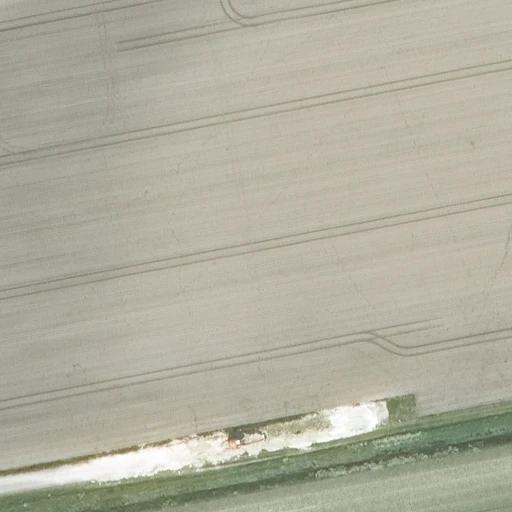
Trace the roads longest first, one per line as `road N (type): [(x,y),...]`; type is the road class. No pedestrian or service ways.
road 1 (unclassified): [(0,488),(366,419)]
road 2 (track): [(366,419),(420,426),(511,408)]
